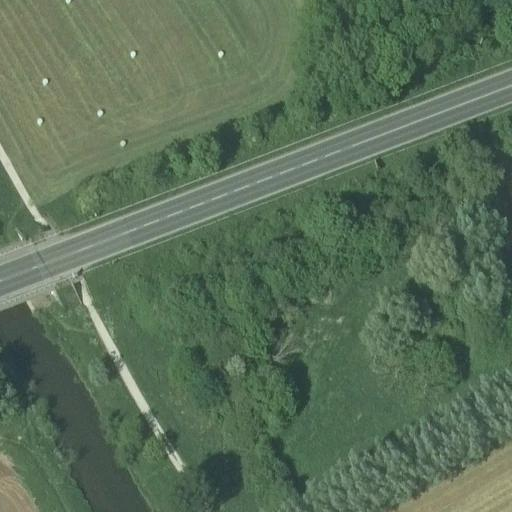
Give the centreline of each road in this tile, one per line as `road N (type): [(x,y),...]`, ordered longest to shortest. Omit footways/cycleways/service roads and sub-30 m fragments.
road 1 (primary): [(0,290),(511,92)]
road 2 (track): [(208,511),(0,149)]
